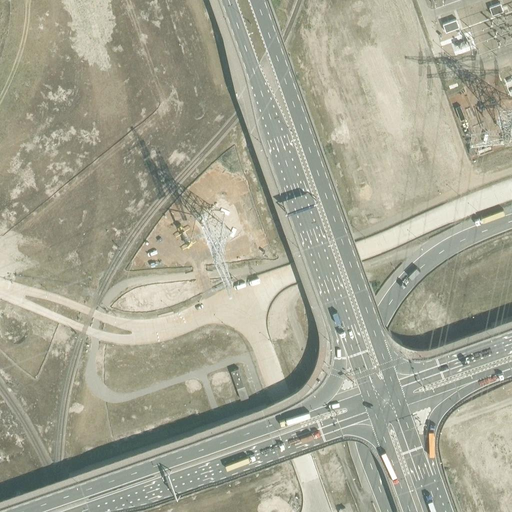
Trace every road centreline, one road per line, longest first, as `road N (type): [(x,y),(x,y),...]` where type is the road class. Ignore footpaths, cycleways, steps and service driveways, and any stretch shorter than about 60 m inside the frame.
road 1 (secondary): [(391,377),(258,0)]
road 2 (trunk): [(511,220),(448,246),(406,280),(364,353),(363,440),(387,511)]
road 3 (secondary): [(229,0),(343,322)]
road 4 (tertiary): [(69,511),(372,404)]
road 5 (tertiary): [(308,406),(13,511)]
road 6 (tertiary): [(511,334),(391,377)]
